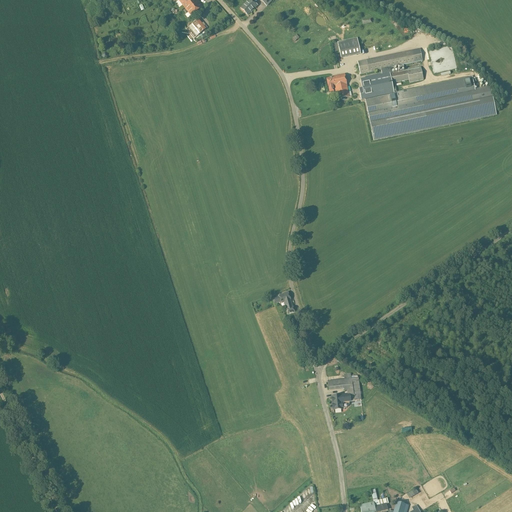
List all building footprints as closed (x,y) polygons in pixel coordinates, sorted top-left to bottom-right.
[(203,7),(197,0),(177,0),(191,16),(203,7)] [(257,6),(251,0),(248,0),(240,9),(248,16),(257,6)] [(198,19),(186,29),(194,39),(206,29),(198,19)] [(294,43),(300,37),(297,34),(291,39),(294,43)] [(357,39),(338,42),(341,58),(360,54),(357,39)] [(381,70),(382,75),(371,78),(359,80),(360,85),(356,86),(349,88),(350,96),(386,89),(385,85),(392,83),(392,87),(394,93),(365,99),(373,141),(428,129),(429,130),(497,115),(491,87),(475,90),(472,77),(419,88),(396,92),(394,83),(408,79),(409,83),(423,80),(420,67),(392,73),(391,68),(415,64),(423,62),(420,48),(366,60),(367,60),(358,62),(360,75),(381,70)] [(345,99),(345,98),(349,97),(346,85),(347,85),(345,75),(332,77),(333,78),(326,79),(328,88),(329,93),(334,92),(333,87),(335,87),(337,99),(341,98),(341,99),(342,100),(344,100),(345,99)] [(279,297),(272,299),(274,305),(280,303),(281,304),(284,303),(287,315),(294,313),(293,307),(292,307),(290,300),(291,300),(288,292),(279,296),(279,297)] [(358,379),(328,382),(329,391),(345,389),(345,391),(348,390),(349,396),(349,395),(350,402),(361,400),(358,379)] [(340,396),(332,397),(333,411),(342,410),(342,403),(350,402),(349,395),(349,396),(340,396)] [(407,493),(409,498),(419,494),(417,489),(407,493)] [(374,503),(360,506),(361,511),(375,511),(376,511),(374,507),(375,507),(374,503)] [(403,511),(405,505),(397,503),(393,511),(403,511)]
